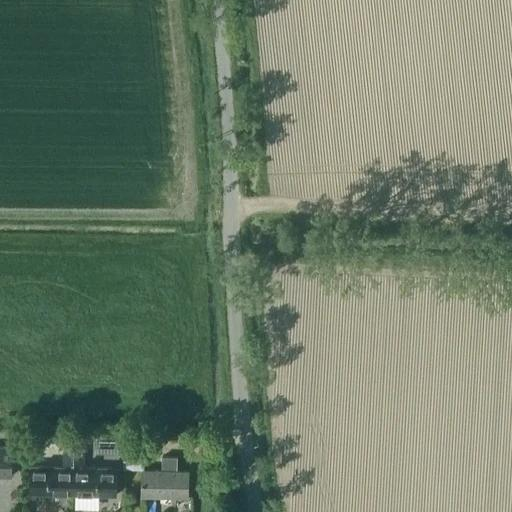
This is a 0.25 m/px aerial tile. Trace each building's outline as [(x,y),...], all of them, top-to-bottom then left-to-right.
[(122,452),(122,436),(97,436),(97,452),(122,452)] [(0,475),(11,476),(12,446),(0,445),(0,475)] [(29,493),(47,493),(73,493),(74,446),(64,446),(64,466),(30,465),(29,493)] [(118,467),(99,467),(84,466),(84,446),(74,446),(73,493),(117,494),(118,467)] [(144,469),(144,454),(129,454),(123,458),(123,470),(142,470),(142,469),(144,469)] [(188,496),(188,470),(177,470),(177,456),(162,456),(162,470),(142,469),(142,495),(188,496)]
